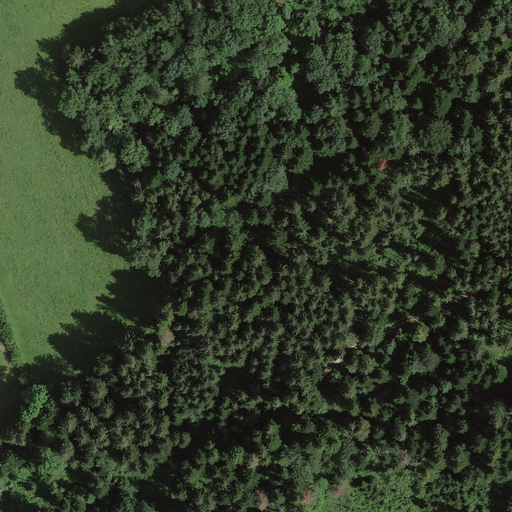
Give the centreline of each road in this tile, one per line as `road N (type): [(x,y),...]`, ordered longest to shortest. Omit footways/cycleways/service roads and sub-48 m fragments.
road 1 (track): [(261,0),(296,77),(305,211),(322,246),(364,284),(386,346)]
road 2 (track): [(511,309),(374,349),(283,429),(220,511)]
